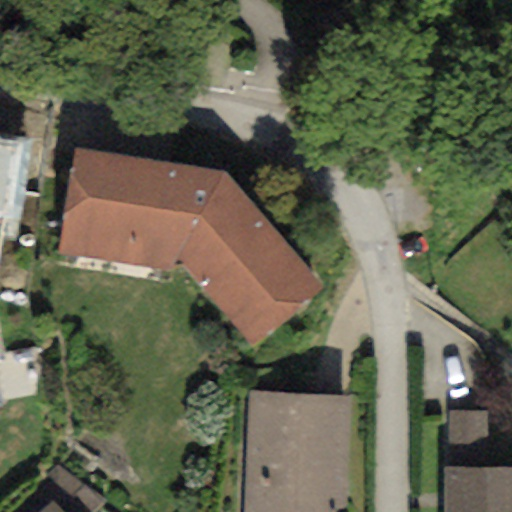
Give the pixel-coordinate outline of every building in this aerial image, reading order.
[(0,217),(18,220),(29,144),(0,140),(0,217)] [(224,171),(74,150),(57,257),(172,270),(174,260),(250,349),(324,290),(224,171)] [(242,511),(346,511),(351,396),(247,392),(242,511)] [(449,411),(447,469),(483,469),(484,412),(449,411)] [(511,511),(511,468),(483,469),(447,469),(442,469),(441,511),(511,511)] [(62,511),(53,501),(41,511),(62,511)]
